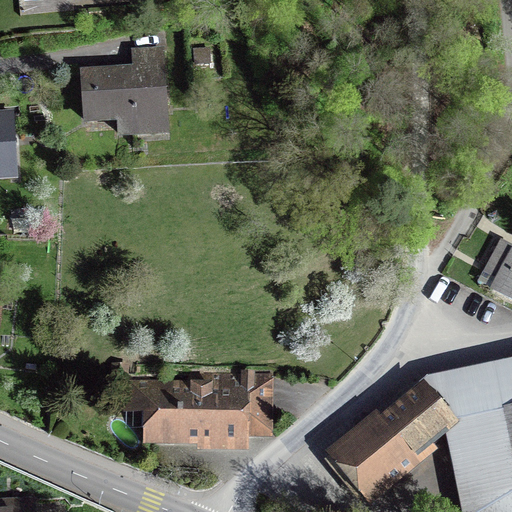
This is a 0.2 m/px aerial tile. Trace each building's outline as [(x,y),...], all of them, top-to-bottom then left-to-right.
[(119,137),(170,134),(164,47),(131,49),(132,66),(80,69),(84,125),(118,123),(119,137)] [(194,67),(211,66),(210,48),(193,49),(194,67)] [(0,181),(19,180),(14,110),(0,111),(0,181)] [(511,245),(500,239),(477,283),(511,301),(511,245)] [(459,425),(446,436),(461,511),(511,511),(511,359),(428,377),(427,377),(422,382),(423,383),(459,425)] [(129,364),(111,364),(111,380),(128,380),(129,364)] [(198,452),(250,452),(250,438),(273,438),(273,374),(254,374),(254,370),(241,370),(241,374),(188,373),(188,381),(129,381),(128,413),(144,413),(143,445),(198,446),(198,452)] [(438,443),(446,436),(459,425),(423,383),(381,417),(376,412),(325,453),(328,458),(324,461),(362,507),(366,504),(371,507),(439,450),(438,443)] [(36,511),(36,497),(0,499),(0,511),(36,511)]
